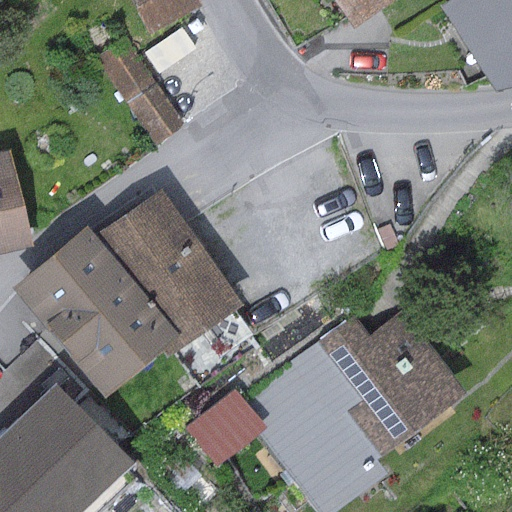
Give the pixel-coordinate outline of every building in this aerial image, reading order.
[(196,0),(129,0),(146,31),(199,3),(196,0)] [(328,0),(350,27),(384,0),(328,0)] [(511,84),(511,0),(448,0),(439,6),(494,95),(511,84)] [(182,28),(144,53),(159,74),(196,49),(182,28)] [(125,102),(155,82),(125,38),(95,58),(125,102)] [(155,82),(125,102),(153,143),(183,123),(155,82)] [(7,151),(0,152),(0,252),(29,246),(7,151)] [(160,189),(89,234),(127,280),(172,334),(159,345),(165,353),(236,308),(160,189)] [(91,310),(127,280),(89,234),(82,225),(8,286),(29,312),(67,280),(91,310)] [(91,310),(67,280),(29,312),(74,367),(113,336),(91,310)] [(127,280),(91,310),(113,336),(74,367),(98,395),(159,345),(172,334),(127,280)] [(358,402),(428,349),(399,311),(366,336),(351,316),(314,344),(358,402)] [(358,402),(314,344),(242,399),(235,389),(182,428),(211,467),(255,434),(313,511),(331,511),(385,472),(374,458),(341,414),(358,402)] [(428,349),(358,402),(341,414),(374,458),(461,393),(428,349)] [(0,431),(0,435),(73,511),(76,511),(127,463),(50,383),(0,431)] [(73,511),(0,435),(0,511),(73,511)]
